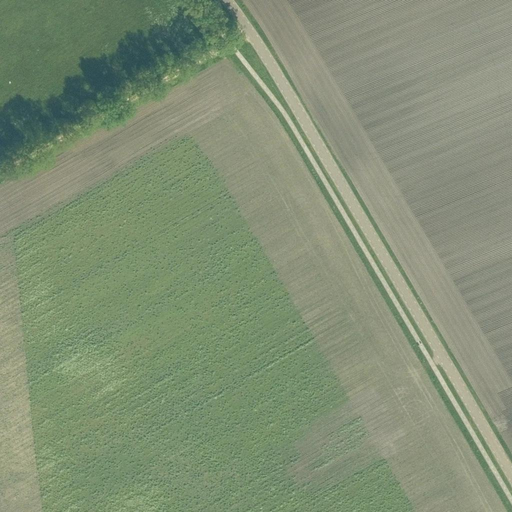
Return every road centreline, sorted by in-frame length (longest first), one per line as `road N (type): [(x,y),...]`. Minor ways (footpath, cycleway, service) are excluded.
road 1 (tertiary): [(511,475),(225,0)]
road 2 (track): [(0,172),(229,43)]
